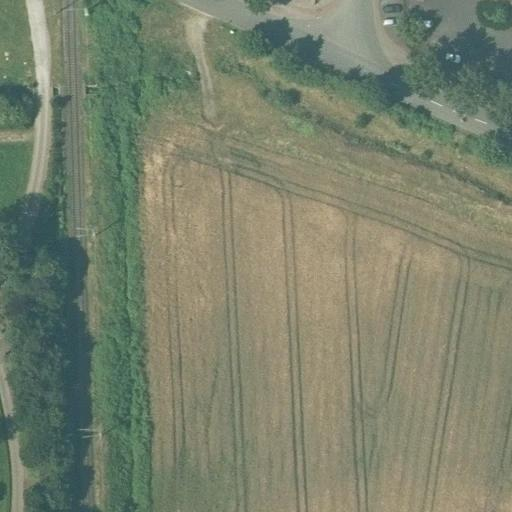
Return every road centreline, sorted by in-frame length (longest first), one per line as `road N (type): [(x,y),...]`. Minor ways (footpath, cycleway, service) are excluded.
road 1 (unclassified): [(511,133),(346,63)]
road 2 (unclassified): [(346,63),(198,0)]
